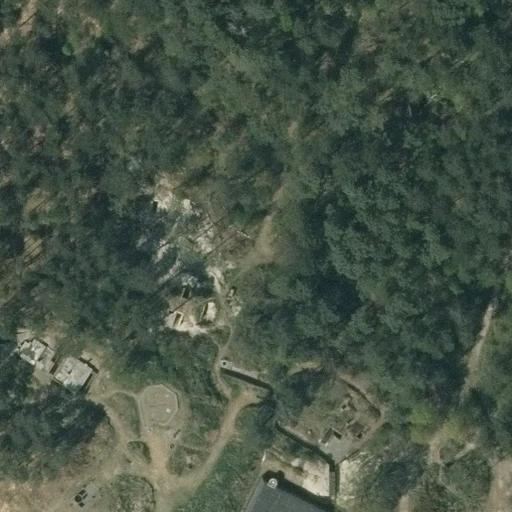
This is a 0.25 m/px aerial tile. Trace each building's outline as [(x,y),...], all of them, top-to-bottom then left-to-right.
[(55,327),(32,315),(29,321),(24,329),(21,327),(13,343),(44,361),(53,345),(46,342),(52,331),(59,335),(67,320),(61,316),(55,327)] [(92,351),(66,334),(48,363),(73,380),(76,375),(81,379),(93,357),(90,355),(92,351)] [(239,342),(229,370),(258,380),(268,352),(239,342)] [(329,383),(299,424),(321,440),(322,438),(325,435),(325,434),(326,434),(328,431),(330,428),(332,425),(337,429),(335,432),(352,444),(368,422),(346,406),(351,399),(350,399),(329,383)] [(144,389),(137,402),(143,424),(166,426),(178,410),(176,395),(161,386),(144,389)] [(434,479),(428,484),(443,505),(473,484),(457,463),(456,463),(455,464),(454,465),(453,466),(452,466),(451,467),(450,468),(449,469),(447,470),(445,472),(442,467),(444,466),(443,465),(442,463),(429,472),(434,479)] [(331,511),(276,484),(269,481),(261,477),(244,511),(331,511)]
